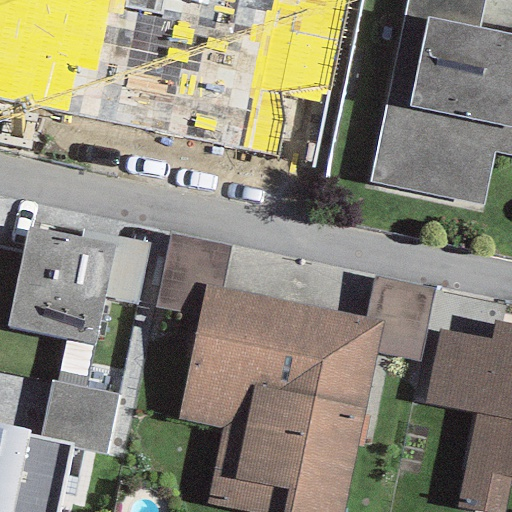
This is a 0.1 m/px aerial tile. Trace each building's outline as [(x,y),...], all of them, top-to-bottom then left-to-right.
[(0,0),(0,99),(82,116),(106,0),(0,0)] [(106,0),(82,116),(311,166),(345,0),(106,0)] [(484,0),(405,0),(402,15),(426,21),(407,110),(385,105),(369,182),(482,205),(493,153),(511,156),(511,34),(480,27),(484,0)] [(114,246),(80,239),(26,228),(7,328),(65,340),(94,346),(103,298),(114,246)] [(114,246),(103,298),(137,305),(149,243),(82,230),(80,239),(114,246)] [(154,307),(198,316),(204,286),(223,290),(232,245),(169,233),(154,307)] [(383,322),(376,354),(418,363),(434,290),(372,278),(364,318),(383,322)] [(223,290),(204,286),(198,316),(177,419),(221,429),(207,504),(246,511),(342,511),(376,354),(383,322),(364,318),(223,290)] [(489,339),(439,329),(425,404),(476,413),(457,506),(484,511),(503,511),(511,479),(511,325),(493,321),(489,339)] [(56,382),(85,388),(94,346),(65,340),(56,382)] [(38,438),(69,444),(106,452),(119,395),(85,388),(56,382),(51,381),(38,438)] [(55,511),(69,444),(38,438),(29,436),(29,431),(0,425),(0,511),(55,511)]
